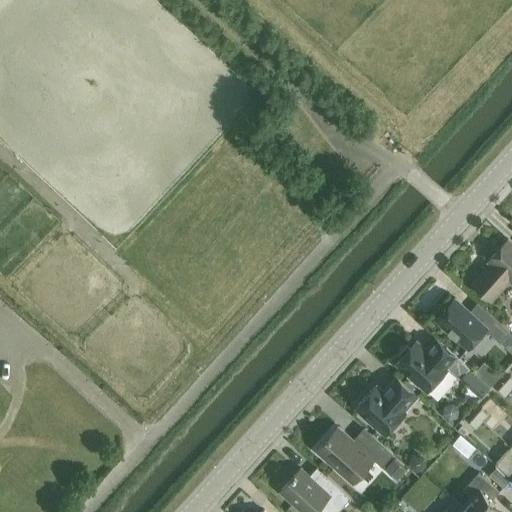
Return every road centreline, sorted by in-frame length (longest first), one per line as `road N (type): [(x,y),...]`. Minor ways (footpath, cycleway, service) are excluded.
road 1 (residential): [(85,511),(400,169)]
road 2 (tertiary): [(191,511),(458,217)]
road 3 (unknown): [(137,456),(0,328)]
